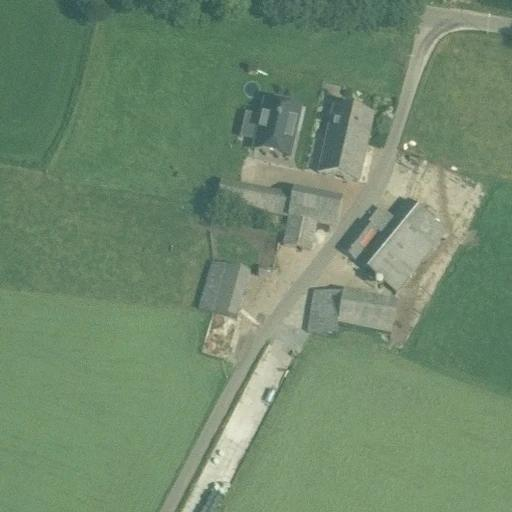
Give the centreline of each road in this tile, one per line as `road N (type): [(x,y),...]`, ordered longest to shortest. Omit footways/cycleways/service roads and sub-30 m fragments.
road 1 (unclassified): [(163,511),(263,332),(371,190),(426,13)]
road 2 (unknown): [(371,190),(206,163)]
